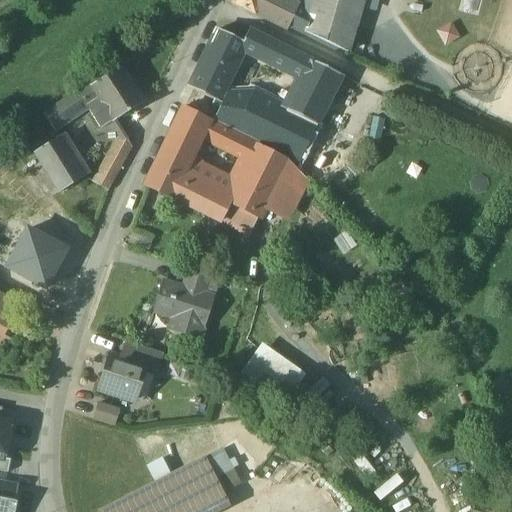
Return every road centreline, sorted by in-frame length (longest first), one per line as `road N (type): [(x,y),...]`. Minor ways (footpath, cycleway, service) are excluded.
road 1 (residential): [(55,412),(144,144),(217,0)]
road 2 (track): [(213,8),(511,142)]
